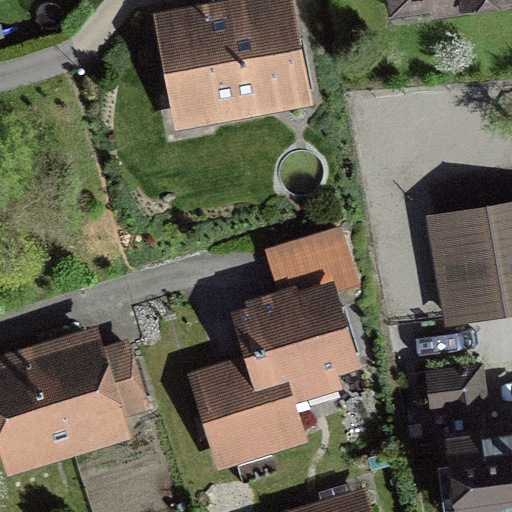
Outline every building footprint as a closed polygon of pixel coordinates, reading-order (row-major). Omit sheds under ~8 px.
[(205,128),(312,108),(292,0),(239,0),(153,16),(176,141),(207,136),(205,128)] [(391,0),(393,12),(483,0),(391,0)] [(511,193),(426,208),(444,320),(511,308),(511,193)] [(231,303),(245,351),(189,367),(218,465),(236,460),(243,481),(280,470),(274,449),(310,438),(298,395),(309,392),(312,403),(340,394),(337,384),(343,382),(338,364),(362,357),(340,285),(362,279),(344,217),(262,241),(275,283),(246,292),(247,298),(231,303)] [(52,457),(132,433),(125,412),(150,405),(129,333),(103,341),(97,320),(0,347),(0,446),(7,470),(14,468),(17,478),(55,467),(52,457)] [(511,511),(511,407),(489,410),(483,355),(425,362),(430,410),(444,408),(455,511),(511,511)] [(374,511),(365,480),(281,505),(283,511),(374,511)]
